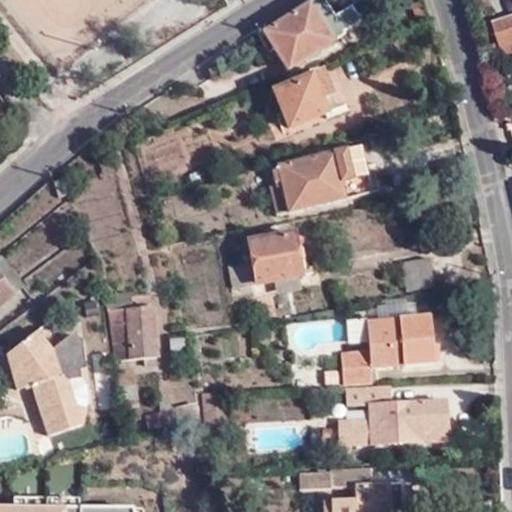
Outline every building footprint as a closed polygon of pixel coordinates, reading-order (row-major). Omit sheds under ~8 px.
[(334,17),(322,0),(312,0),(263,31),(287,69),(343,36),(342,33),(358,22),(350,8),(334,17)] [(505,58),(511,55),(511,18),(495,25),(505,58)] [(333,109),(317,71),(269,92),(285,129),(333,109)] [(212,165),(210,132),(143,135),(145,168),(212,165)] [(358,144),(275,165),(276,169),(271,170),(274,184),(269,186),(277,215),(288,213),(370,192),(358,144)] [(299,276),(291,232),(246,240),(251,265),(230,269),(233,288),(299,276)] [(0,259),(0,277),(15,295),(25,287),(0,259)] [(434,286),(429,261),(403,266),(408,291),(434,286)] [(0,307),(15,295),(0,277),(0,307)] [(149,307),(109,313),(117,362),(156,355),(149,307)] [(431,362),(426,317),(368,322),(370,353),(340,354),(342,384),(372,381),(371,367),(431,362)] [(88,399),(86,379),(80,374),(79,366),(86,365),(82,336),(70,331),(51,346),(37,328),(5,352),(16,386),(31,382),(48,434),(83,422),(85,404),(83,404),(88,399)] [(131,369),(114,370),(122,423),(139,420),(131,369)] [(335,385),(334,372),(322,372),(323,385),(335,385)] [(388,405),(388,388),(349,390),(348,406),(368,406),(369,419),(338,421),(338,446),(447,441),(444,402),(388,405)] [(211,406),(210,393),(200,394),(201,407),(202,407),(211,406)] [(145,430),(196,419),(193,404),(143,416),(145,430)] [(215,430),(211,406),(202,407),(204,430),(215,430)] [(124,435),(131,433),(129,426),(123,428),(124,435)] [(379,511),(380,505),(403,504),(402,482),(370,483),(369,468),(328,470),(328,478),(300,479),(300,492),(328,493),(329,489),(354,489),(354,502),(322,502),(322,511),(379,511)] [(143,511),(140,494),(76,507),(72,489),(0,502),(0,511),(143,511)]
